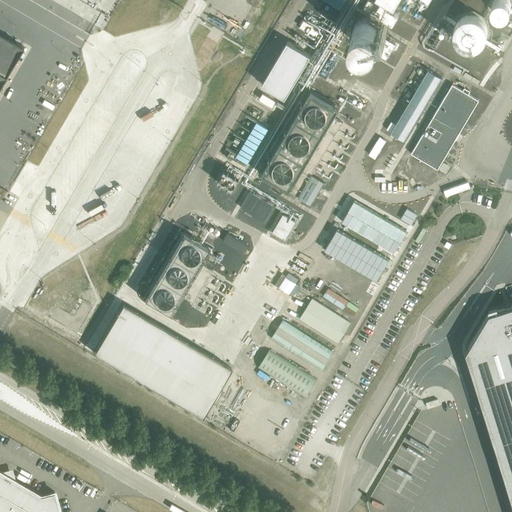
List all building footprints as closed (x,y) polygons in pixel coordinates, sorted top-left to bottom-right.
[(386,7),(387,4),(394,8),(398,0),(380,0),(381,0),(379,3),(373,0),(367,0),(363,8),(392,27),(399,14),(386,7)] [(511,1),(508,0),(505,0),(502,2),(500,5),(499,7),(499,9),(499,12),(501,15),(504,17),(507,18),(511,17),(511,16),(511,1)] [(377,35),(377,32),(377,30),(376,28),(375,25),(373,24),(371,22),(369,21),(366,21),(364,21),(361,21),(359,22),(357,24),(355,25),(354,28),(353,30),(353,32),(353,35),(354,37),(355,40),(357,41),(359,43),(361,44),(364,44),(366,44),(369,44),(371,43),(373,41),(375,40),(376,37),(377,35)] [(484,38),(485,35),(484,32),(484,30),(482,27),(481,25),(479,23),(476,22),(474,21),(471,21),(468,21),(465,21),(463,23),(461,24),(459,26),(457,28),(456,31),(456,34),(456,36),(456,39),(457,42),(459,44),(461,46),(463,48),(465,49),(468,49),(471,50),(474,49),(476,48),(479,47),(481,45),(482,43),(484,40),(484,38)] [(0,85),(23,46),(0,32),(0,85)] [(285,98),(311,55),(288,41),(262,84),(285,98)] [(109,84),(122,93),(135,74),(121,65),(109,84)] [(429,70),(392,133),(406,141),(443,78),(429,70)] [(453,84),(411,154),(438,169),(479,100),(453,84)] [(356,110),(364,96),(351,89),(343,103),(356,110)] [(263,174),(291,190),(341,107),(313,91),(263,174)] [(264,93),(259,100),(272,108),(276,100),(264,93)] [(257,122),(236,156),(248,163),(268,128),(257,122)] [(376,157),(386,140),(380,136),(370,153),(376,157)] [(0,205),(24,161),(0,148),(0,205)] [(409,161),(400,155),(383,182),(393,188),(409,161)] [(436,173),(415,160),(409,170),(430,183),(436,173)] [(299,198),(310,205),(324,183),(312,176),(299,198)] [(468,182),(444,190),(446,196),(458,192),(470,188),(468,182)] [(249,192),(240,208),(265,222),(274,207),(249,192)] [(286,238),(297,220),(282,211),(271,229),(286,238)] [(210,247),(181,232),(143,302),(171,317),(182,295),(197,303),(213,274),(199,267),(210,247)] [(243,252),(248,242),(227,232),(222,241),(243,252)] [(359,319),(373,291),(321,265),(308,291),(341,307),(340,310),(359,319)] [(244,302),(265,313),(274,297),(264,291),(260,299),(249,293),(244,302)] [(313,299),(300,320),(339,344),(351,323),(313,299)] [(122,303),(93,352),(178,402),(202,417),(231,368),(122,303)] [(491,311),(467,352),(511,497),(511,306),(499,310),(497,311),(496,309),(491,311)] [(284,320),(272,340),(322,371),(334,352),(284,320)] [(270,351),(259,369),(306,397),(317,379),(270,351)] [(438,399),(426,403),(428,408),(439,404),(438,399)] [(5,475),(0,472),(0,511),(59,511),(54,492),(40,495),(11,478),(13,475),(7,471),(5,475)]
